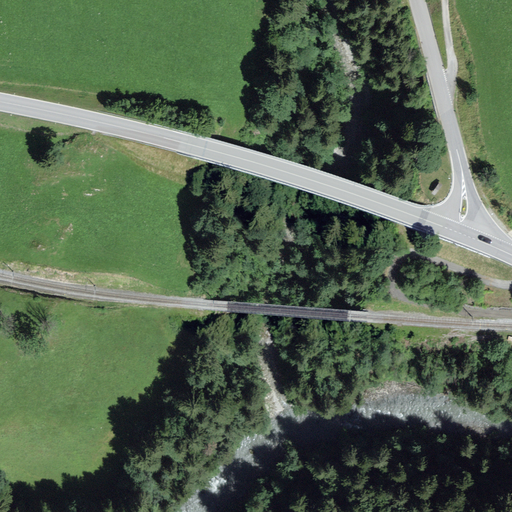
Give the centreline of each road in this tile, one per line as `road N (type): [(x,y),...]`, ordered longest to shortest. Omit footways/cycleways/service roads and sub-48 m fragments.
road 1 (primary): [(457,231),(195,146),(0,102)]
road 2 (residential): [(457,231),(464,186),(418,0)]
